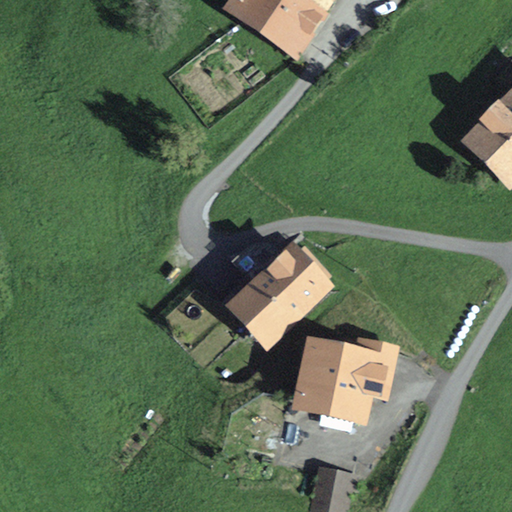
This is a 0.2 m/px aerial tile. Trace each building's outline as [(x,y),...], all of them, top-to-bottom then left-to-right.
[(245,0),(239,10),(293,47),(314,16),(311,14),(317,5),(325,11),(332,0),(245,0)] [(511,107),(476,144),(508,176),(511,171),(511,107)] [(270,268),(264,274),(266,276),(236,304),(268,338),(298,310),(289,301),(299,293),(307,301),(319,290),(314,284),(322,275),(305,257),(296,266),(291,260),(276,274),(270,268)] [(314,352),(303,403),(359,416),(369,373),(382,376),(388,352),(361,346),(358,361),(314,352)] [(329,511),(344,511),(351,481),(321,474),(314,509),(329,511)]
